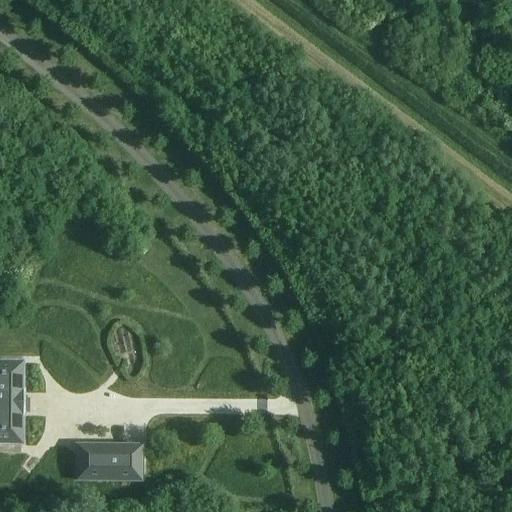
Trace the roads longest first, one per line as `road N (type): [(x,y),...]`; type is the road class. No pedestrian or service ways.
road 1 (residential): [(321,511),(301,399),(164,185),(0,46)]
road 2 (track): [(511,154),(312,0)]
